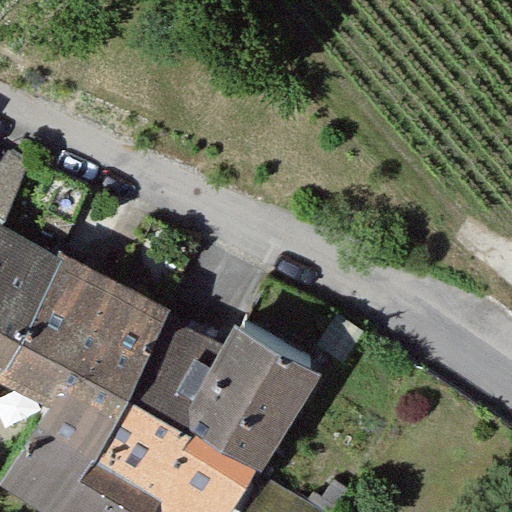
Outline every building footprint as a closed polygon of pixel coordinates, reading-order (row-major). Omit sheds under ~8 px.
[(2,162),(0,160),(0,228),(4,221),(28,159),(9,149),(2,162)] [(63,253),(4,221),(0,228),(0,361),(7,366),(63,253)] [(65,248),(63,253),(7,366),(2,376),(56,404),(42,423),(98,457),(131,392),(170,314),(175,304),(65,248)] [(227,342),(170,314),(131,392),(262,464),(268,468),(326,370),(240,320),(227,342)] [(232,511),(262,464),(131,392),(98,457),(166,499),(160,509),(164,511),(232,511)] [(166,499),(98,457),(42,423),(7,476),(61,511),(158,511),(160,509),(166,499)]
